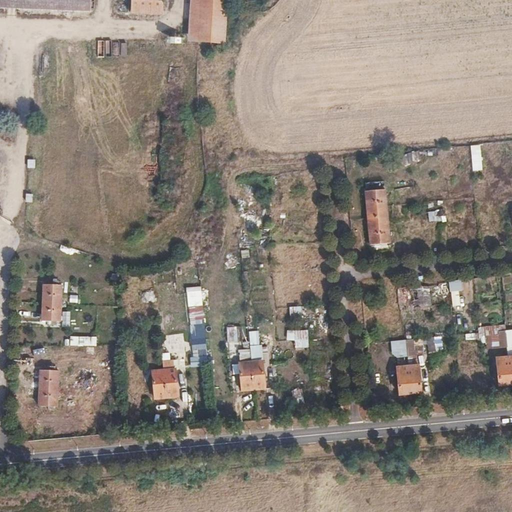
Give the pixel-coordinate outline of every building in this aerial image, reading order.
[(90,0),(0,0),(0,7),(90,11),(90,0)] [(162,0),(131,0),(131,13),(162,14),(162,0)] [(190,0),(187,40),(223,44),(226,0),(190,0)] [(108,42),(99,42),(99,58),(108,58),(108,42)] [(473,170),(483,170),(482,144),(473,144),(473,170)] [(386,192),(367,194),(370,221),(379,220),(388,219),(386,192)] [(430,221),(446,220),(446,210),(429,210),(430,221)] [(379,220),(370,221),(371,245),(390,243),(388,219),(379,220)] [(462,279),(452,280),(453,306),(463,306),(462,279)] [(62,286),(44,286),(43,322),(61,323),(62,286)] [(432,305),(431,288),(413,288),(413,305),(432,305)] [(208,366),(206,306),(204,307),(203,290),(190,291),(193,366),(208,366)] [(303,306),(291,306),(291,317),(303,317),(303,306)] [(240,326),(228,326),(228,342),(241,342),(240,326)] [(310,348),(310,330),(289,329),(288,340),(297,340),(297,347),(310,348)] [(72,335),(71,345),(98,346),(98,337),(72,335)] [(443,348),(443,336),(429,336),(429,349),(443,348)] [(174,352),(164,353),(164,366),(174,366),(174,352)] [(511,382),(510,356),(498,357),(501,385),(511,384),(511,382)] [(264,360),(253,361),(242,362),(244,390),(256,389),(267,388),(264,360)] [(408,364),(398,366),(399,393),(411,393),(408,364)] [(420,364),(408,364),(411,393),(423,392),(420,364)] [(388,370),(379,370),(379,378),(388,378),(388,370)] [(59,371),(41,371),(40,408),(58,408),(59,371)] [(165,372),(167,399),(178,398),(176,371),(165,372)] [(167,399),(165,372),(153,373),(156,400),(167,399)]
